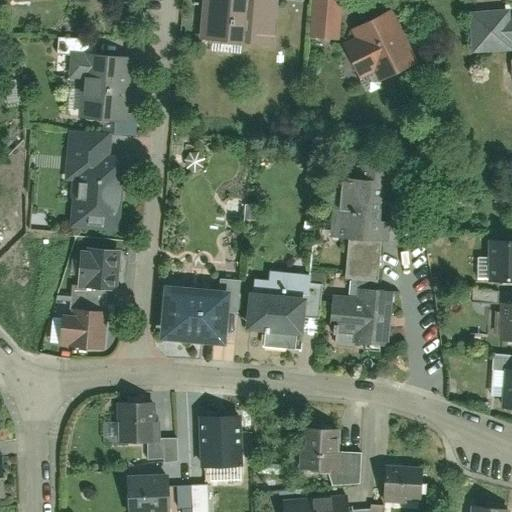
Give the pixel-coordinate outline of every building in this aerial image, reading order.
[(201,0),(198,39),(266,44),(269,0),(283,0),(304,2),(303,0),(201,0)] [(337,0),(312,0),(311,38),(335,39),(337,0)] [(509,8),(467,12),(470,53),(511,50),(511,43),(511,42),(511,20),(510,21),(509,8)] [(354,38),(342,44),(359,77),(371,71),(376,80),(401,67),(395,56),(414,47),(398,17),(380,26),(374,15),(349,28),(354,38)] [(81,77),(78,118),(110,120),(115,55),(68,51),(67,76),(81,77)] [(71,181),(68,227),(118,231),(123,156),(103,155),(105,132),(68,130),(65,181),(71,181)] [(339,173),(331,234),(368,239),(376,178),(339,173)] [(233,215),(253,218),(254,206),(234,203),(233,215)] [(511,242),(487,243),(487,281),(511,280),(511,242)] [(82,248),(80,286),(109,287),(111,250),(82,248)] [(162,286),(158,341),(220,346),(224,291),(162,286)] [(332,294),(328,335),(351,337),(351,345),(386,348),(391,289),(356,286),(355,296),(332,294)] [(244,292),(240,331),(299,336),(302,297),(244,292)] [(511,305),(499,305),(497,340),(511,340),(511,305)] [(55,315),(53,344),(92,347),(95,309),(69,308),(69,316),(55,315)] [(511,372),(501,372),(498,408),(511,408),(511,372)] [(140,406),(119,406),(119,442),(139,442),(140,406)] [(300,470),(328,471),(329,433),(301,432),(300,470)] [(242,475),(241,441),(203,442),(204,476),(242,475)] [(381,499),(422,504),(425,475),(384,470),(381,499)] [(168,510),(167,479),(130,481),(131,511),(168,510)] [(343,511),(343,501),(285,502),(285,511),(343,511)] [(506,511),(507,507),(469,503),(468,511),(506,511)]
